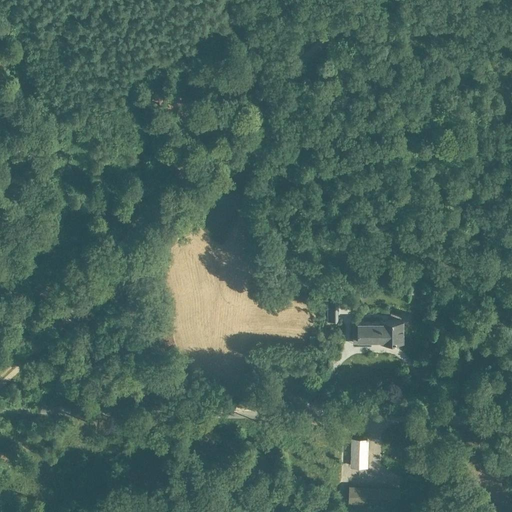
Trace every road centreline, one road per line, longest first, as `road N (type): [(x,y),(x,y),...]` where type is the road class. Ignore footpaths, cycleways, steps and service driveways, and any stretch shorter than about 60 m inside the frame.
road 1 (track): [(0,386),(215,137),(378,0)]
road 2 (track): [(511,436),(371,416),(185,407),(0,413)]
road 3 (track): [(0,22),(65,151),(123,241),(141,287),(155,367),(185,407)]
